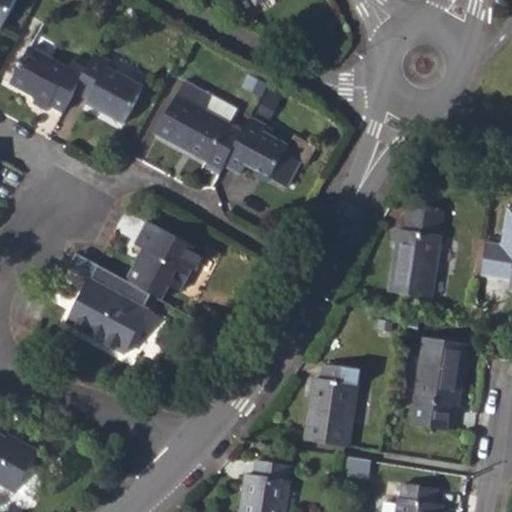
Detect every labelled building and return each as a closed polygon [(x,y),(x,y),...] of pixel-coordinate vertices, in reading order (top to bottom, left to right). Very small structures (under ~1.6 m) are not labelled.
[(0,0),(0,28),(14,0),(0,0)] [(64,110),(75,91),(87,68),(74,62),(70,70),(31,48),(12,82),(36,96),(34,101),(48,109),(51,103),(64,110)] [(75,91),(90,98),(87,103),(123,123),(143,88),(108,67),(111,62),(95,54),(87,68),(75,91)] [(206,110),(213,97),(185,81),(155,134),(205,161),(203,165),(220,175),(225,165),(244,132),(230,124),(206,110)] [(269,82),(254,112),(272,120),(287,90),(269,82)] [(206,110),(230,124),(237,110),(213,97),(206,110)] [(225,165),(241,173),(247,163),(257,169),(272,178),(287,186),(300,162),(284,153),(288,145),(264,131),(266,126),(252,118),(244,132),(225,165)] [(257,169),(254,176),(266,182),(272,178),(257,169)] [(432,298),(443,236),(440,235),(444,212),(409,206),(405,231),(399,230),(389,291),(432,298)] [(127,279),(163,299),(170,286),(179,291),(191,270),(196,273),(207,253),(149,221),(135,244),(143,249),(127,279)] [(511,227),(504,226),(499,260),(511,261),(511,272),(509,291),(511,291),(511,227)] [(69,323),(126,354),(150,310),(93,278),(69,323)] [(447,430),(451,405),(459,406),(468,344),(424,337),(414,399),(418,400),(414,425),(447,430)] [(348,446),(358,385),(356,384),(359,370),(325,364),(322,379),(315,378),(305,440),(348,446)] [(0,480),(20,492),(21,491),(35,499),(45,482),(40,468),(36,465),(45,450),(24,438),(20,444),(10,437),(12,434),(0,427),(0,480)] [(12,434),(10,437),(20,444),(24,438),(13,431),(12,434)] [(373,458),(347,454),(344,471),(371,475),(373,458)] [(284,511),(290,480),(288,479),(290,465),(256,460),(254,474),(246,473),(240,511),(284,511)] [(440,511),(441,504),(434,503),(436,488),(404,483),(401,498),(398,497),(395,511),(440,511)]
